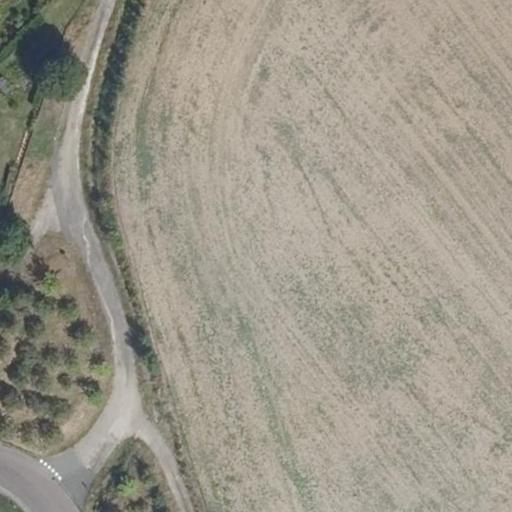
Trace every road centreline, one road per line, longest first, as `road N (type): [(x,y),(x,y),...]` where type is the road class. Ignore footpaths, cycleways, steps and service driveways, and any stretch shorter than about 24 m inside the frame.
road 1 (track): [(131,0),(103,75),(87,184),(132,398),(51,499)]
road 2 (track): [(132,398),(184,511)]
